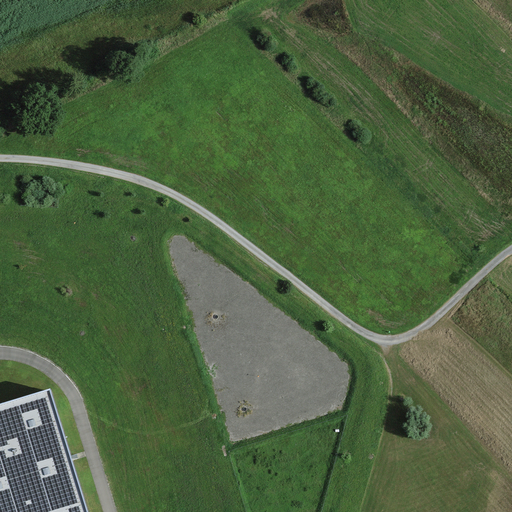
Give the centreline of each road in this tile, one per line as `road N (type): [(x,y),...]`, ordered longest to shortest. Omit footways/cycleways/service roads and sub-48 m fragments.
road 1 (track): [(511,250),(414,333),(391,341),(366,334),(160,186),(91,167),(0,158)]
road 2 (track): [(391,341),(347,511)]
